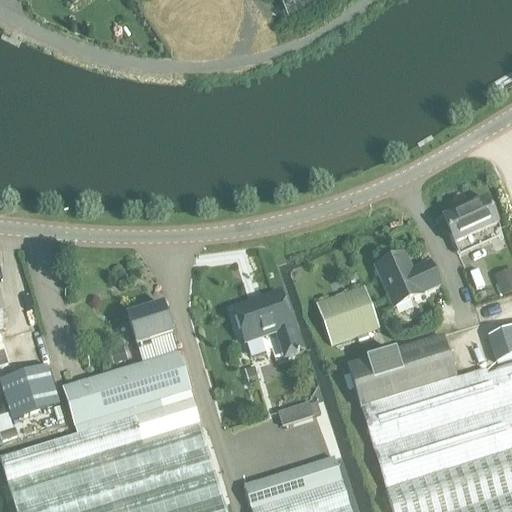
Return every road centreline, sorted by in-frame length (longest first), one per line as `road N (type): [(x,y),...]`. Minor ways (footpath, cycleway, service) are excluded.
road 1 (tertiary): [(0,227),(176,237),(247,230),(404,179),(511,114)]
road 2 (unclassified): [(0,12),(112,59),(216,67),(296,48),(369,0)]
